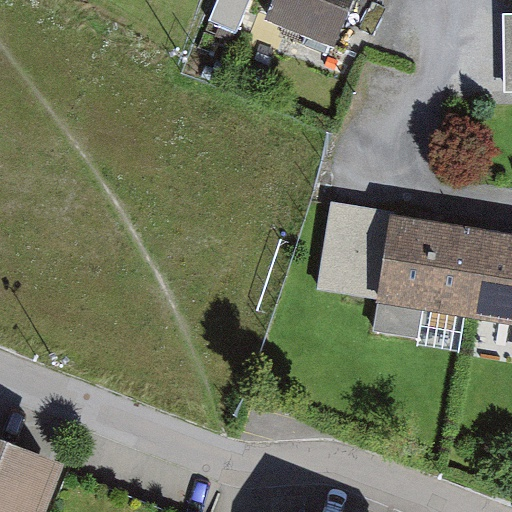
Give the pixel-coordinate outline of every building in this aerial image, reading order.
[(218,0),(209,23),(235,34),(249,0),(218,0)] [(274,0),(265,22),(334,50),(353,0),(274,0)] [(511,93),(511,17),(503,18),(505,93),(511,93)] [(378,301),(392,217),(331,207),(318,292),(378,301)] [(473,317),(486,232),(392,217),(378,301),(373,334),(420,342),(425,310),(473,317)] [(511,236),(486,232),(473,317),(511,323),(511,236)] [(0,511),(29,511),(48,464),(0,444),(0,511)] [(165,511),(62,474),(47,511),(165,511)]
